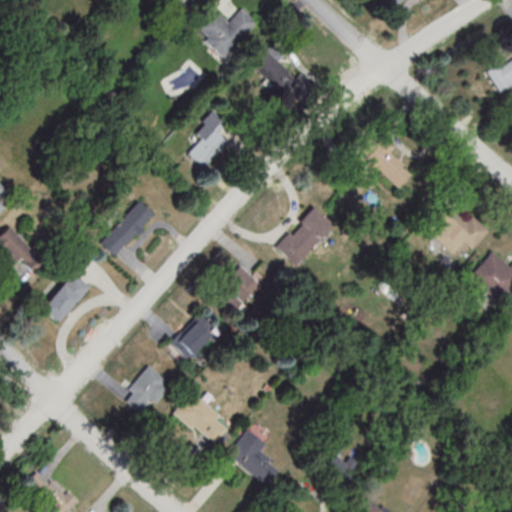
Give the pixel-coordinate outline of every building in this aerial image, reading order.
[(210,9),(225,23),(238,8),(253,22),(221,58),(202,41),(206,36),(195,26),(210,9)] [(270,44),(281,54),(275,61),(287,71),(285,73),(293,79),(298,74),(312,87),(299,101),(289,93),(285,98),(250,66),(270,44)] [(283,84),(267,96),(278,110),(293,97),(283,84)] [(201,138),(186,153),(202,168),(234,134),(214,115),(196,133),(201,138)] [(389,153),(393,149),(371,129),(355,146),(365,155),(362,159),(394,189),(410,173),(389,153)] [(0,209),(8,202),(0,193),(0,209)] [(97,242),(112,256),(152,215),(137,201),(97,242)] [(469,250),(486,230),(469,215),(464,220),(446,203),(433,217),(441,224),(430,236),(451,255),(461,243),(469,250)] [(330,221),(307,205),(274,249),(297,266),(330,221)] [(0,247),(13,261),(28,247),(7,225),(0,232),(0,247)] [(467,277),(497,303),(511,286),(511,259),(507,266),(489,251),(467,277)] [(214,292),(237,314),(267,284),(255,272),(251,276),(241,266),(214,292)] [(88,288),(73,272),(38,306),(54,322),(88,288)] [(214,332),(200,315),(169,341),(183,358),(214,332)] [(119,395),(139,415),(168,385),(148,366),(119,395)] [(186,390),(215,414),(211,419),(221,428),(209,442),(189,425),(186,428),(168,412),(186,390)] [(240,436),(284,475),(269,492),(224,453),(240,436)] [(53,511),(65,511),(75,502),(38,468),(23,484),(53,511)] [(353,511),(362,500),(378,511),(353,511)]
